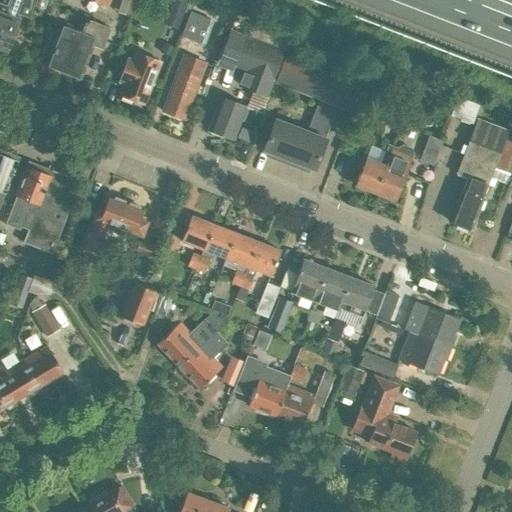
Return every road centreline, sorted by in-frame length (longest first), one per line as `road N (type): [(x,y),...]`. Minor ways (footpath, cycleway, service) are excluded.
road 1 (residential): [(511,288),(0,87)]
road 2 (residential): [(0,481),(126,415),(380,511)]
road 3 (residential): [(511,368),(457,511)]
